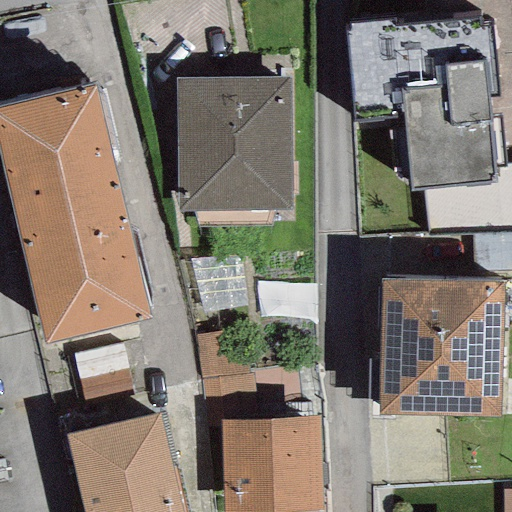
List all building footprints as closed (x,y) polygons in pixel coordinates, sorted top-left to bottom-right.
[(482,23),(481,13),(345,27),(351,117),(405,112),(411,180),(424,179),(495,173),(494,158),(487,88),(499,86),(493,22),(482,23)] [(183,195),(282,193),(279,78),(181,80),(183,195)] [(0,113),(47,323),(140,302),(90,80),(0,100),(0,113)] [(473,228),(511,225),(511,157),(494,158),(495,173),(424,179),(428,231),(473,228)] [(511,225),(473,228),(475,268),(511,268),(511,225)] [(485,394),(488,282),(397,280),(394,392),(485,394)] [(83,404),(131,393),(118,338),(70,349),(83,404)] [(246,370),(243,351),(200,357),(208,427),(226,426),(254,425),(251,369),(246,370)] [(93,511),(174,511),(151,415),(75,433),(93,511)] [(230,493),(315,491),(312,423),(254,425),(226,426),(230,493)]
